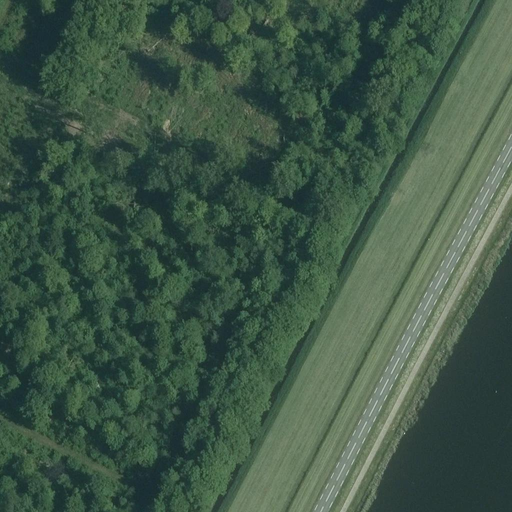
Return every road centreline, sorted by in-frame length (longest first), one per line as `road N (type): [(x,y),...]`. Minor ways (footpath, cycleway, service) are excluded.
road 1 (track): [(469,0),(202,511)]
road 2 (primary): [(333,511),(511,145)]
road 3 (track): [(343,238),(0,62)]
road 4 (track): [(0,79),(336,250)]
road 5 (track): [(0,420),(180,511)]
